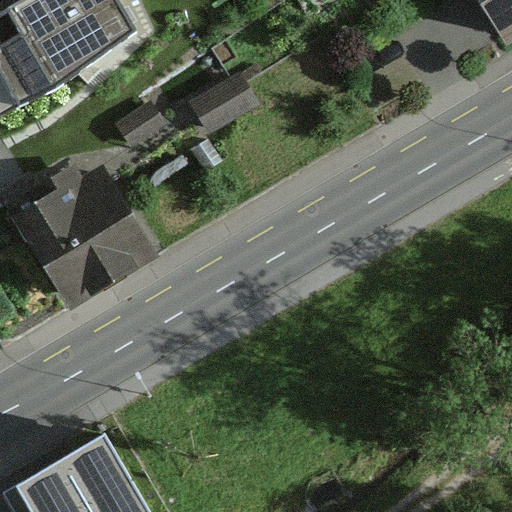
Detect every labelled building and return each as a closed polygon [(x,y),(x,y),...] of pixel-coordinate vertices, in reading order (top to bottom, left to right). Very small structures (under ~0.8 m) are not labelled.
[(131,32),(112,0),(22,0),(0,13),(0,73),(20,109),(55,93),(131,32)] [(511,35),(511,0),(485,0),(508,38),(511,35)] [(210,129),(259,101),(241,71),(192,99),(210,129)] [(106,167),(27,214),(77,297),(155,251),(106,167)] [(130,511),(103,465),(26,510),(27,511),(130,511)]
